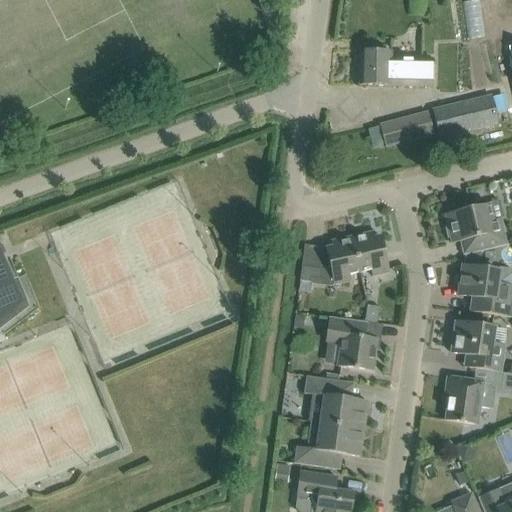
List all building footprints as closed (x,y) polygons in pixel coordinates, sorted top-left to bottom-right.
[(391,53),(379,52),(359,52),(358,86),(432,87),(432,61),(397,60),(397,61),(390,61),(391,53)] [(463,104),(433,111),(439,139),(497,126),(490,98),(463,104)] [(400,142),(422,137),(417,117),(395,122),(400,142)] [(489,205),(444,216),(451,244),(461,242),(464,256),(506,246),(500,220),(492,221),(489,205)] [(370,278),(376,276),(388,274),(380,237),(373,238),(372,233),(352,238),(360,274),(369,272),(370,278)] [(349,276),(360,274),(352,238),(331,242),(332,247),(325,249),(327,255),(319,257),(317,270),(301,268),(299,282),(311,283),(311,285),(329,287),(350,282),(349,276)] [(0,257),(0,316),(18,303),(0,257)] [(499,272),(463,267),(459,296),(474,298),(471,313),(508,318),(511,290),(511,270),(511,269),(499,268),(499,272)] [(366,306),(363,323),(377,325),(379,308),(366,306)] [(296,314),(294,327),(302,328),(304,316),(296,314)] [(361,338),(363,323),(328,318),(325,342),(341,344),(338,368),(371,373),(376,340),(361,338)] [(496,329),(455,323),(450,354),(466,356),(464,368),(500,374),(504,347),(494,345),(496,329)] [(511,375),(510,375),(503,374),(501,390),(511,391),(511,375)] [(354,384),(306,378),(303,395),(323,397),(320,423),(320,424),(363,430),(367,402),(351,400),(354,384)] [(496,385),(467,381),(447,378),(444,397),(448,398),(445,421),(476,426),(479,408),(492,410),(496,385)] [(320,423),(309,422),(306,449),(296,448),(293,465),(339,471),(342,455),(359,458),(363,430),(320,424),(320,423)] [(276,464),(274,482),(287,483),(289,466),(276,464)] [(296,496),(296,498),(316,500),(314,511),(351,511),(354,494),(335,492),(337,479),(330,478),(299,473),(296,496)] [(464,473),(455,477),(456,479),(460,487),(469,483),(464,473)] [(491,493),(477,499),(480,505),(483,511),(511,511),(511,484),(501,489),(491,493)] [(478,511),(471,494),(457,500),(450,503),(454,511),(478,511)]
